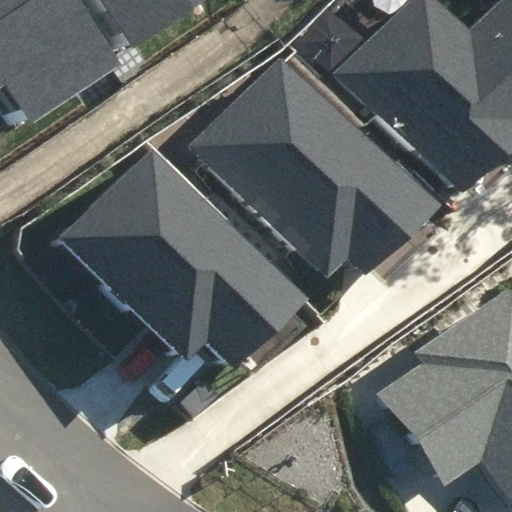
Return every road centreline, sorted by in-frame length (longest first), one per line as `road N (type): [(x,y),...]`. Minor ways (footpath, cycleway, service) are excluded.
road 1 (track): [(0,190),(267,0)]
road 2 (residential): [(119,511),(77,485),(0,406)]
